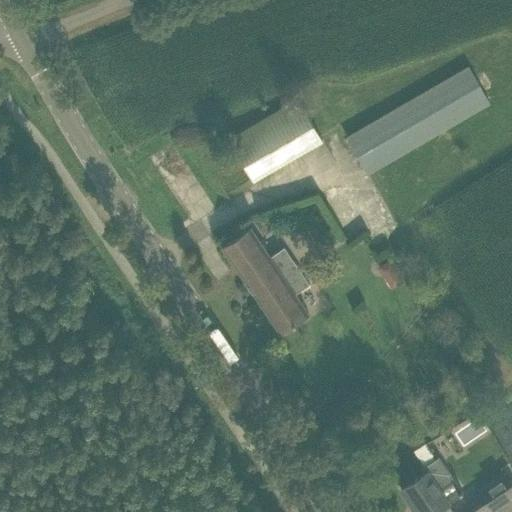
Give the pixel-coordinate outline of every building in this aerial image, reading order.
[(489,99),(468,64),(345,135),(366,170),(489,99)] [(303,97),(233,131),(254,176),(325,142),(303,97)] [(247,227),(221,245),(280,333),(306,315),(293,295),(308,285),(283,248),(268,258),(247,227)] [(397,272),(386,279),(392,287),(402,280),(397,272)] [(511,413),(492,426),(511,459),(511,413)] [(424,473),(401,489),(409,502),(412,500),(419,511),(434,511),(464,492),(455,479),(440,457),(421,469),(424,473)] [(479,491),(451,510),(452,511),(489,511),(492,510),(492,511),(511,497),(511,480),(506,471),(479,491)]
